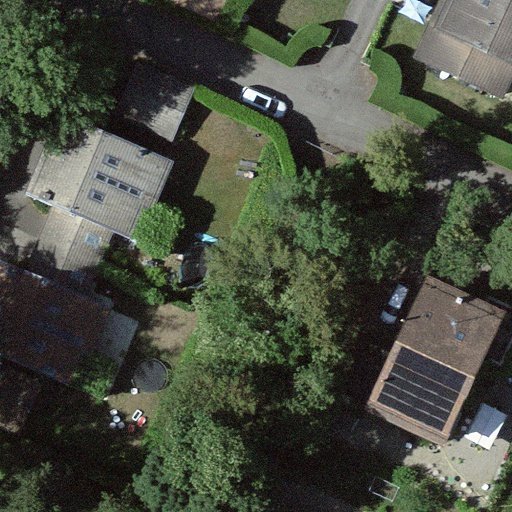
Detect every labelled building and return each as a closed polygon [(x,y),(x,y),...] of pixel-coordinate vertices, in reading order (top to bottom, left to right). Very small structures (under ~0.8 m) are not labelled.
[(227,0),(172,0),(218,21),(227,0)] [(511,1),(507,9),(486,0),(452,0),(445,16),(437,12),(414,62),(504,105),(511,86),(511,1)] [(511,0),(486,0),(507,9),(511,1),(511,0)] [(199,91),(141,65),(118,119),(175,144),(199,91)] [(54,210),(41,242),(102,268),(116,234),(130,240),(144,206),(153,210),(171,166),(63,120),(29,199),(54,210)] [(87,303),(102,268),(41,242),(27,276),(2,265),(0,269),(0,359),(67,388),(82,353),(91,356),(109,313),(87,303)] [(493,311),(434,284),(388,381),(355,366),(339,399),(447,450),(488,364),(502,371),(511,350),(511,310),(496,303),(493,311)] [(43,387),(0,368),(0,430),(21,439),(43,387)]
